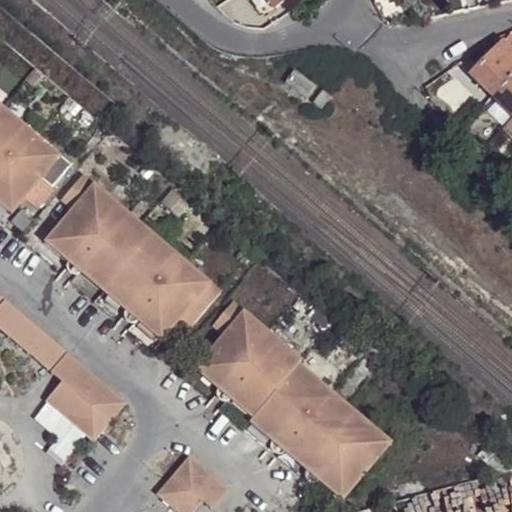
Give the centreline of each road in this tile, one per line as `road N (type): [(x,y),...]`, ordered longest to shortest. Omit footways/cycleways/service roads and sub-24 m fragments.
road 1 (residential): [(168,408),(0,267)]
road 2 (residential): [(339,34),(398,37),(511,15)]
road 3 (residential): [(179,0),(255,42),(339,34)]
road 4 (residential): [(88,511),(168,408)]
road 5 (residential): [(265,488),(168,408)]
